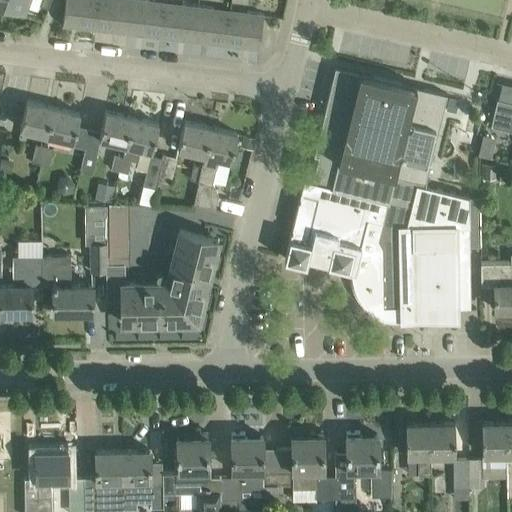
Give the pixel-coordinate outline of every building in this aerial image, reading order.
[(0,0),(0,5),(24,14),(29,0),(0,0)] [(77,26),(95,29),(99,0),(65,0),(62,25),(63,25),(63,22),(77,24),(77,26)] [(114,29),(128,30),(131,0),(99,0),(95,29),(114,31),(114,29)] [(142,34),(160,37),(165,1),(157,0),(131,0),(128,30),(142,32),(142,34)] [(179,37),(193,38),(197,5),(165,1),(160,37),(179,39),(179,37)] [(207,42),(225,45),(229,9),(197,5),(193,38),(207,40),(207,42)] [(229,9),(225,45),(244,47),(244,45),(258,46),(257,49),(258,49),(263,13),(229,9)] [(303,178),(284,258),(306,264),(309,252),(319,255),(321,259),(328,261),(327,263),(351,269),(351,270),(351,274),(351,278),(352,282),(353,286),(355,290),(357,294),(359,297),(361,300),(364,304),(367,307),(370,309),(374,312),(377,314),(381,315),(385,317),(389,318),(392,318),(396,319),(400,319),(405,319),(458,318),(457,307),(470,307),(469,244),(480,244),(479,195),(469,195),(424,185),(447,93),(335,66),(324,109),(307,178),(303,178)] [(496,98),(490,124),(511,129),(511,101),(497,98),(496,98)] [(20,128),(47,134),(53,106),(26,100),(20,128)] [(53,106),(47,134),(73,140),(80,112),(53,106)] [(99,137),(125,143),(132,116),(105,110),(99,137)] [(158,122),(132,116),(125,143),(123,155),(120,169),(118,175),(126,177),(130,158),(137,159),(140,147),(152,150),(158,122)] [(177,147),(204,154),(210,126),(184,120),(177,147)] [(237,132),(210,126),(204,154),(202,166),(198,180),(193,203),(215,208),(218,194),(216,194),(217,192),(213,183),(211,183),(218,157),(231,160),(237,132)] [(254,137),(243,134),(240,145),(252,148),(254,137)] [(41,160),(44,145),(35,143),(32,158),(31,162),(39,164),(40,160),(41,160)] [(41,160),(49,161),(52,148),(44,145),(41,160)] [(80,168),(92,170),(97,150),(85,147),(80,168)] [(157,178),(162,156),(150,153),(143,184),(156,186),(157,178)] [(163,153),(162,156),(157,178),(171,181),(176,156),(163,153)] [(120,169),(123,155),(114,154),(111,167),(120,169)] [(1,157),(0,164),(0,169),(11,171),(13,159),(1,157)] [(198,180),(202,166),(193,164),(189,178),(198,180)] [(98,182),(97,196),(112,197),(113,183),(98,182)] [(105,201),(88,201),(88,215),(105,215),(105,201)] [(123,264),(107,264),(107,270),(107,298),(121,298),(121,316),(135,316),(135,322),(197,321),(197,282),(201,282),(202,275),(208,276),(214,252),(209,250),(212,237),(179,229),(168,273),(158,271),(156,276),(167,279),(166,282),(123,282),(123,264)] [(91,270),(107,270),(107,264),(107,242),(91,243),(91,270)] [(511,251),(511,252),(511,262),(480,262),(481,284),(494,284),(494,308),(511,307),(511,251)] [(42,284),(41,255),(16,255),(16,284),(0,284),(0,311),(31,311),(31,285),(42,284)] [(66,255),(41,255),(42,284),(52,284),(53,311),(93,311),(92,284),(66,284),(66,255)] [(482,453),(506,453),(506,420),(481,421),(482,453)] [(430,453),(430,421),(405,422),(406,454),(418,454),(418,473),(431,473),(431,453),(430,453)] [(454,421),(430,421),(430,453),(431,453),(455,453),(454,421)] [(321,469),(323,469),(322,430),(309,430),(309,435),(293,436),(293,434),(291,434),(292,446),(278,447),(278,483),(292,483),(292,497),(335,496),(335,474),(321,475),(321,469)] [(355,511),(355,469),(370,469),(370,495),(391,495),(391,467),(377,467),(377,435),(360,435),(359,430),(346,430),(346,434),(346,452),(335,452),(335,474),(335,496),(335,511),(355,511)] [(220,498),(220,476),(208,476),(208,431),(176,432),(177,471),(174,470),(174,484),(199,484),(199,490),(198,490),(198,511),(220,511),(220,498)] [(220,476),(220,498),(222,498),(222,508),(236,507),(236,498),(241,498),(240,487),(262,485),(262,483),(278,483),(278,447),(262,447),(262,435),(261,435),(261,436),(245,436),(245,431),(231,431),(232,470),(233,470),(233,475),(220,476)] [(97,511),(97,507),(124,507),(122,449),(95,450),(96,476),(84,476),(84,511),(97,511)] [(149,449),(122,449),(124,507),(136,506),(136,490),(138,490),(138,479),(150,479),(149,449)] [(36,481),(24,481),(24,511),(53,511),(53,477),(68,477),(67,450),(35,451),(36,481)] [(484,485),(482,456),(467,457),(469,485),(469,486),(480,486),(480,485),(484,485)] [(469,485),(467,457),(452,457),(453,485),(469,485)] [(162,483),(150,483),(150,507),(162,507),(162,483)]
